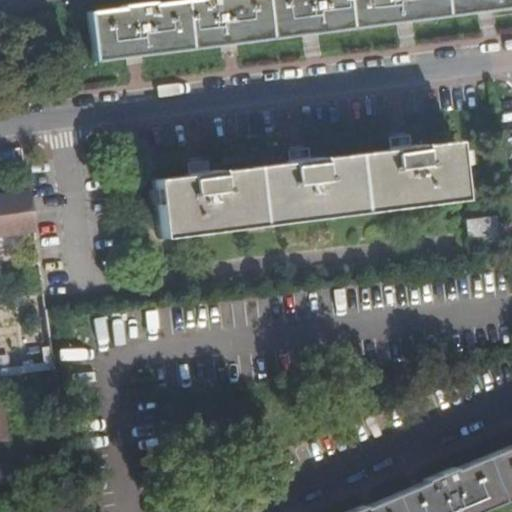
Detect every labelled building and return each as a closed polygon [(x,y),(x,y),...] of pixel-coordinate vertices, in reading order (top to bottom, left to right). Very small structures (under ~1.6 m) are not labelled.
[(511,0),(184,0),(84,13),(90,62),(134,56),(232,43),(310,33),(407,21),(489,10),(511,7),(511,0)] [(158,235),(199,231),(460,198),(453,141),(407,147),(406,138),(398,139),(391,140),(391,149),(304,160),(303,152),(296,153),(288,154),(289,162),(202,173),(201,164),(194,164),(189,165),(186,165),(188,174),(149,179),(158,235)] [(25,193),(0,196),(0,236),(31,232),(25,193)] [(496,238),(493,216),(467,220),(469,242),(496,238)] [(0,379),(0,389),(21,386),(19,376),(0,379)] [(511,442),(500,447),(349,511),(480,511),(511,499),(511,442)]
